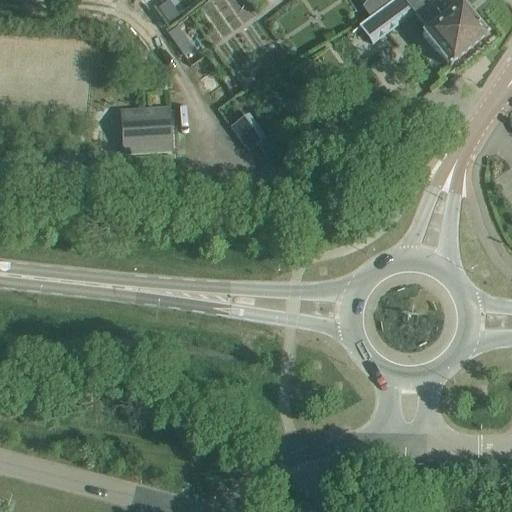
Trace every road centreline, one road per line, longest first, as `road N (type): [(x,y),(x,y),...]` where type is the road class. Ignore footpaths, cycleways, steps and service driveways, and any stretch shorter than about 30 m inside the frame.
road 1 (primary): [(116,291),(162,305),(292,320),(356,341)]
road 2 (primary): [(360,297),(116,291)]
road 3 (unclassified): [(230,511),(244,489),(295,452),(327,444),(409,445)]
road 4 (unclassified): [(0,463),(188,511)]
road 5 (tertiary): [(457,158),(405,267)]
road 6 (tertiary): [(444,278),(457,158)]
